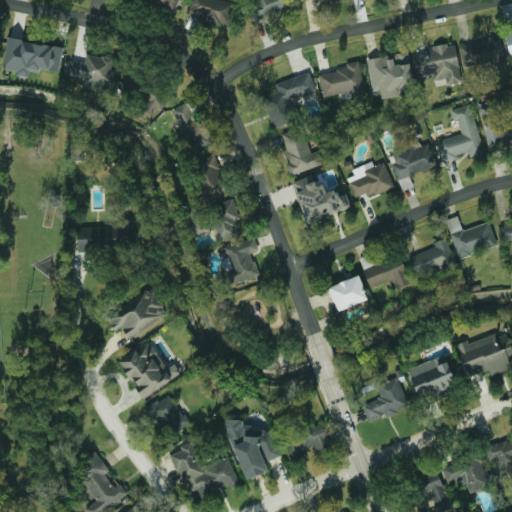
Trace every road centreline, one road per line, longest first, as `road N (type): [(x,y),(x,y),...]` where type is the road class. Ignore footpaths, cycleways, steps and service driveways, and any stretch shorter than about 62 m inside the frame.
road 1 (tertiary): [(315,344),(252,161),(215,84),(173,49),(98,22)]
road 2 (residential): [(502,0),(306,39),(215,84)]
road 3 (residential): [(511,404),(255,511)]
road 4 (residential): [(511,183),(290,267)]
road 5 (residential): [(182,511),(87,378)]
road 6 (tertiary): [(389,511),(331,387)]
